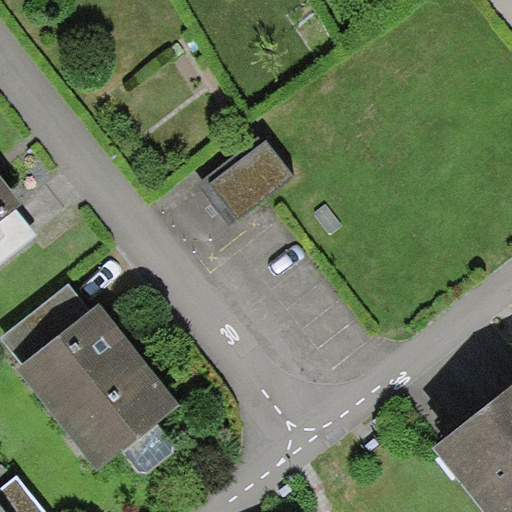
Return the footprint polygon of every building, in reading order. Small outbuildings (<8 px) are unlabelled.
[(259,153),(209,195),(234,225),(285,184),(259,153)] [(0,226),(23,209),(0,180),(0,226)] [(96,322),(20,378),(92,475),(168,419),(96,322)] [(511,511),(511,411),(442,466),(478,511),(511,511)] [(31,511),(12,488),(0,498),(0,511),(31,511)]
